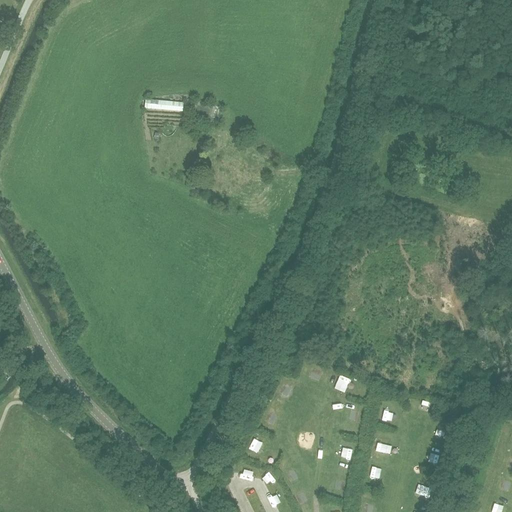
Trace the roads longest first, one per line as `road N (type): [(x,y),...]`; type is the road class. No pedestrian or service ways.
road 1 (unclassified): [(176,490),(195,469),(319,215),(378,0)]
road 2 (unclassified): [(176,490),(75,391),(0,262)]
